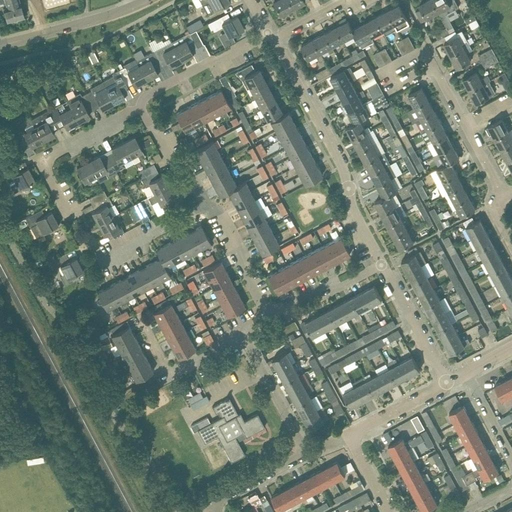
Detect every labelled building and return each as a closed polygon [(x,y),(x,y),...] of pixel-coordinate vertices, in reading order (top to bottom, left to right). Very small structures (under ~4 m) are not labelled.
[(19,0),(5,0),(5,1),(7,7),(4,8),(7,22),(25,17),(21,3),(20,3),(19,0)] [(44,0),(47,8),(68,2),(66,0),(44,0)] [(199,0),(207,14),(230,2),(229,0),(199,0)] [(273,0),(280,15),(293,8),(287,0),(272,0),(273,0)] [(287,0),(293,8),(304,2),(303,0),(287,0)] [(439,12),(432,0),(427,0),(420,4),(421,8),(416,11),(421,22),(439,12)] [(432,0),(448,29),(453,26),(447,13),(459,7),(455,0),(432,0)] [(467,3),(459,7),(464,17),(472,12),(467,3)] [(399,4),(387,11),(398,30),(410,24),(399,4)] [(398,30),(387,11),(376,17),(383,31),(386,36),(398,30)] [(208,23),(211,29),(213,28),(214,31),(223,26),(229,37),(244,28),(237,15),(228,20),(225,15),(228,14),(227,13),(208,23)] [(474,14),(466,19),(468,23),(477,19),(474,14)] [(376,17),(365,23),(372,36),(383,31),(376,17)] [(344,41),(356,34),(353,29),(348,20),(348,21),(346,18),(340,22),(341,24),(337,26),(344,41)] [(200,19),(194,22),(197,28),(203,25),(200,19)] [(365,23),(353,29),(356,34),(363,48),(375,42),(365,23)] [(337,26),(325,33),(333,47),(344,41),(337,26)] [(435,34),(438,40),(445,36),(450,33),(447,27),(435,34)] [(190,33),(198,47),(203,44),(196,30),(190,33)] [(444,44),(450,55),(470,45),(462,30),(457,33),(456,30),(450,33),(445,36),(448,42),(444,44)] [(186,40),(174,46),(182,60),(193,54),(191,50),(197,47),(197,48),(198,48),(198,47),(190,33),(189,32),(183,35),(186,40)] [(333,47),(325,33),(314,39),(321,53),(328,49),(330,54),(335,51),(333,47)] [(409,36),(403,39),(409,51),(415,48),(409,36)] [(302,45),(309,59),(317,55),(320,61),(325,59),(321,53),(314,39),(302,45)] [(409,51),(403,39),(396,42),(403,55),(409,51)] [(182,60),(174,46),(172,41),(154,50),(162,66),(168,63),(170,66),(182,60)] [(473,50),(470,45),(450,55),(457,68),(471,60),(467,52),(473,50)] [(386,48),(380,51),(386,63),(392,60),(386,48)] [(479,55),(482,61),(495,54),(492,48),(479,55)] [(139,64),(147,79),(158,73),(156,69),(162,66),(154,50),(137,60),(139,64)] [(355,61),(366,55),(364,50),(352,56),(355,61)] [(93,51),(87,52),(93,63),(98,60),(93,51)] [(386,63),(380,51),(373,54),(378,63),(380,66),(380,67),(386,63)] [(482,61),(486,68),(499,61),(495,54),(482,61)] [(355,61),(352,56),(341,62),(344,67),(355,61)] [(371,70),(365,59),(360,61),(366,73),(371,70)] [(344,67),(341,62),(329,68),(332,73),(344,67)] [(251,63),(241,69),(245,76),(244,77),(248,83),(245,84),(247,89),(265,79),(259,69),(255,71),(251,63)] [(125,66),(119,70),(127,85),(133,82),(135,85),(147,79),(139,64),(128,70),(125,66)] [(329,68),(329,67),(316,73),(320,79),(332,73),(329,68)] [(331,77),(337,88),(351,81),(356,78),(350,67),(331,77)] [(129,89),(127,85),(119,70),(112,73),(114,75),(102,81),(111,98),(114,103),(125,96),(123,92),(129,89)] [(370,79),(375,76),(371,70),(366,73),(370,79)] [(463,79),(469,91),(491,79),(489,75),(482,79),(478,71),(463,79)] [(499,75),(506,89),(511,85),(505,72),(499,75)] [(250,95),(253,99),(270,90),(265,79),(247,89),(250,87),(253,93),(250,95)] [(491,79),(469,91),(476,103),(479,101),(483,99),(496,92),(490,81),(491,80),(491,79)] [(92,90),(86,93),(94,108),(100,105),(102,109),(114,103),(111,98),(102,81),(91,87),(92,90)] [(337,88),(343,100),(358,92),(351,81),(337,88)] [(378,82),(368,87),(374,99),(384,93),(378,82)] [(230,98),(234,95),(236,95),(230,84),(224,87),(230,98)] [(408,95),(415,106),(429,99),(423,88),(408,95)] [(221,89),(212,94),(222,112),(224,117),(229,115),(226,110),(231,107),(221,89)] [(343,100),(349,111),(364,104),(360,97),(366,94),(363,89),(358,92),(343,100)] [(270,90),(253,99),(256,98),(259,104),(256,106),(258,110),(276,101),(270,90)] [(78,121),(90,115),(88,111),(94,108),(86,93),(82,95),(80,92),(67,99),(71,107),(78,121)] [(374,99),(371,100),(375,108),(382,104),(384,107),(389,104),(384,93),(374,99)] [(212,94),(203,99),(213,117),(222,112),(212,94)] [(203,99),(194,104),(203,121),(213,117),(203,99)] [(415,106),(421,118),(435,110),(429,99),(415,106)] [(262,116),(264,121),(282,112),(276,101),(258,110),(261,109),(265,115),(262,116)] [(67,127),(78,121),(71,107),(66,109),(62,102),(49,109),(59,127),(65,124),(67,127)] [(194,104),(185,108),(194,126),(203,121),(194,104)] [(361,120),(370,115),(364,104),(349,111),(356,123),(361,120)] [(391,106),(387,108),(392,118),(397,115),(391,106)] [(194,126),(185,108),(176,113),(185,131),(194,126)] [(43,140),(54,134),(52,130),(59,127),(49,109),(32,119),(43,140)] [(427,129),(441,122),(435,110),(421,118),(416,121),(422,132),(427,129)] [(271,121),(275,130),(293,120),(288,111),(271,121)] [(380,117),(384,123),(389,120),(386,114),(380,117)] [(397,115),(392,118),(395,125),(400,122),(397,115)] [(32,146),(43,140),(32,119),(31,119),(30,119),(29,117),(15,130),(24,146),(24,145),(30,142),(32,146)] [(231,120),(234,126),(240,123),(237,117),(231,120)] [(488,126),(495,138),(509,130),(503,119),(488,126)] [(275,130),(280,139),(298,130),(293,120),(275,130)] [(347,128),(353,140),(367,132),(361,120),(356,123),(347,128)] [(389,120),(384,123),(387,129),(392,126),(389,120)] [(427,129),(433,141),(447,133),(441,122),(427,129)] [(224,124),(219,127),(222,133),(227,129),(224,124)] [(222,133),(219,127),(213,130),(216,136),(222,133)] [(238,132),(241,138),(247,135),(243,129),(238,132)] [(249,132),(252,138),(258,135),(255,129),(253,130),(249,132)] [(280,139),(285,148),(303,139),(298,130),(280,139)] [(495,138),(501,149),(511,143),(511,136),(509,130),(495,138)] [(353,140),(359,151),(373,143),(367,132),(353,140)] [(206,133),(201,137),(204,142),(209,139),(206,133)] [(429,145),(434,155),(453,145),(447,133),(433,141),(434,142),(429,145)] [(247,135),(241,138),(244,144),(250,141),(247,135)] [(135,136),(123,142),(131,156),(135,163),(140,160),(140,159),(145,156),(142,150),(135,136)] [(204,142),(201,137),(195,140),(198,145),(204,142)] [(393,140),(396,146),(401,143),(402,143),(399,137),(393,140)] [(149,138),(141,142),(144,148),(152,144),(149,138)] [(285,148),(290,157),(308,148),(303,139),(285,148)] [(409,139),(404,142),(408,148),(413,145),(409,139)] [(213,140),(195,150),(200,159),(218,150),(213,140)] [(114,152),(108,155),(116,170),(125,166),(122,161),(131,156),(123,142),(112,148),(114,152)] [(256,146),(259,152),(265,149),(262,143),(256,146)] [(359,151),(365,163),(380,155),(373,143),(359,151)] [(396,146),(402,157),(407,154),(401,143),(396,146)] [(511,143),(501,149),(507,161),(511,158),(511,143)] [(440,154),(445,164),(451,162),(460,157),(453,145),(434,155),(435,156),(440,154)] [(248,150),(251,156),(256,153),(253,148),(248,150)] [(290,157),(295,166),(313,157),(308,148),(290,157)] [(265,149),(259,152),(262,157),(268,154),(265,149)] [(218,150),(200,159),(205,168),(223,159),(218,150)] [(409,153),(416,165),(420,162),(414,151),(409,153)] [(256,153),(251,156),(254,162),(259,159),(256,153)] [(100,155),(88,161),(96,175),(105,170),(107,175),(116,170),(108,155),(102,159),(100,155)] [(365,163),(371,174),(386,166),(380,155),(365,163)] [(295,166),(300,175),(317,166),(313,157),(295,166)] [(223,159),(205,168),(210,177),(227,168),(223,159)] [(96,175),(88,161),(77,167),(84,181),(85,181),(87,186),(92,183),(90,178),(96,175)] [(266,164),(269,169),(274,166),(271,161),(266,164)] [(437,169),(443,180),(457,173),(451,162),(445,164),(437,169)] [(142,177),(156,170),(153,164),(154,164),(153,163),(139,171),(142,177)] [(371,174),(377,185),(392,178),(397,175),(391,164),(371,174)] [(28,184),(35,180),(28,167),(19,171),(16,166),(4,173),(14,192),(21,189),(27,189),(28,184)] [(258,169),(261,174),(266,171),(263,166),(258,169)] [(274,166),(269,169),(272,175),(278,172),(274,166)] [(317,166),(300,175),(305,184),(322,175),(317,166)] [(413,166),(408,169),(411,175),(416,172),(413,166)] [(227,168),(210,177),(214,186),(232,177),(227,168)] [(142,177),(141,178),(146,187),(143,188),(148,196),(150,195),(150,196),(155,193),(169,186),(163,174),(159,176),(156,170),(142,177)] [(266,171),(261,174),(264,180),(269,177),(266,171)] [(443,180),(449,192),(463,184),(457,173),(443,180)] [(232,177),(214,186),(219,195),(228,191),(237,186),(232,177)] [(377,185),(384,197),(389,194),(398,189),(392,178),(377,185)] [(275,182),(278,187),(284,185),(281,179),(275,182)] [(414,183),(419,193),(424,191),(421,185),(424,183),(421,179),(414,183)] [(228,191),(233,200),(251,190),(246,181),(237,186),(228,191)] [(267,186),(270,192),(276,189),(273,183),(267,186)] [(449,192),(455,203),(469,196),(463,184),(449,192)] [(284,185),(278,187),(281,193),(287,190),(284,185)] [(169,186),(155,193),(161,205),(175,197),(169,186)] [(276,189),(270,192),(273,198),(278,195),(276,189)] [(409,192),(412,198),(417,195),(414,189),(409,192)] [(90,198),(93,204),(107,196),(104,190),(89,198),(90,198)] [(251,190),(233,200),(237,209),(255,199),(251,190)] [(424,191),(419,193),(423,200),(428,197),(424,191)] [(375,202),(381,213),(395,206),(389,194),(384,197),(375,202)] [(417,195),(409,199),(412,204),(415,203),(418,209),(424,206),(417,195)] [(92,212),(98,223),(113,216),(108,207),(113,204),(108,196),(107,196),(93,204),(96,210),(92,212)] [(469,196),(455,203),(462,215),(476,208),(469,196)] [(260,208),(255,199),(237,209),(242,218),(260,208)] [(140,201),(134,204),(140,216),(146,213),(146,214),(147,214),(140,201)] [(277,205),(280,210),(286,207),(283,201),(277,205)] [(140,216),(134,204),(128,208),(134,220),(135,220),(134,219),(140,216)] [(381,213),(387,225),(401,217),(395,206),(381,213)] [(418,209),(424,221),(425,220),(430,218),(424,206),(418,209)] [(286,207),(280,210),(283,216),(289,213),(286,207)] [(260,208),(242,218),(247,227),(265,217),(260,208)] [(35,236),(59,224),(51,211),(42,216),(40,211),(42,209),(25,218),(35,236)] [(444,217),(441,212),(431,216),(439,230),(444,227),(440,220),(444,217)] [(113,216),(98,223),(104,235),(119,227),(113,216)] [(247,227),(252,236),(270,226),(265,217),(247,227)] [(387,225),(393,236),(407,228),(401,217),(387,225)] [(467,226),(473,238),(486,231),(480,219),(475,222),(472,217),(464,221),(467,226)] [(425,220),(428,226),(433,224),(430,218),(425,220)] [(23,219),(15,223),(19,229),(27,225),(23,219)] [(287,222),(290,228),(295,225),(292,219),(287,222)] [(329,222),(323,225),(326,231),(332,227),(329,222)] [(202,225),(192,230),(202,248),(211,243),(202,225)] [(295,225),(290,228),(293,234),(299,231),(295,225)] [(326,231),(323,225),(318,228),(321,234),(326,231)] [(252,236),(257,245),(275,235),(270,226),(252,236)] [(407,228),(393,236),(400,249),(414,241),(407,228)] [(192,230),(183,235),(193,253),(202,248),(192,230)] [(473,238),(479,249),(493,242),(486,231),(473,238)] [(311,232),(306,235),(308,240),(314,237),(311,232)] [(183,235),(174,240),(184,257),(193,253),(183,235)] [(275,235),(257,245),(262,254),(280,245),(275,235)] [(308,240),(306,235),(300,238),(303,244),(308,240)] [(449,235),(443,239),(447,246),(453,243),(449,235)] [(341,236),(332,241),(341,259),(350,254),(341,236)] [(174,240),(165,244),(175,262),(184,257),(174,240)] [(332,241),(322,246),(332,264),(341,259),(332,241)] [(439,241),(433,244),(438,252),(443,249),(439,241)] [(293,242),(287,245),(290,251),(295,247),(293,242)] [(479,249),(485,261),(499,254),(493,242),(479,249)] [(156,249),(161,258),(166,267),(175,262),(165,244),(156,249)] [(290,251),(287,245),(281,248),(284,254),(290,251)] [(322,246),(313,251),(323,269),(332,264),(322,246)] [(402,261),(408,273),(422,265),(416,254),(419,252),(416,246),(408,251),(411,256),(402,261)] [(313,251),(304,256),(314,273),(323,269),(313,251)] [(458,251),(451,255),(456,263),(462,259),(458,251)] [(49,258),(44,261),(46,263),(49,262),(57,257),(54,252),(47,256),(49,258)] [(275,252),(269,255),(272,260),(278,257),(275,252)] [(49,262),(53,269),(60,265),(67,278),(83,270),(76,257),(67,261),(63,255),(66,253),(65,253),(57,257),(49,262)] [(485,261),(491,273),(505,265),(499,254),(485,261)] [(272,260),(269,255),(264,258),(266,263),(272,260)] [(304,256),(295,260),(305,278),(314,273),(304,256)] [(39,257),(34,260),(38,267),(42,264),(39,257)] [(207,257),(202,260),(204,265),(210,262),(207,257)] [(447,257),(442,260),(446,267),(451,264),(447,257)] [(161,258),(152,263),(161,280),(170,275),(166,267),(161,258)] [(462,259),(456,263),(459,270),(465,266),(462,259)] [(203,270),(208,279),(226,269),(221,260),(203,270)] [(295,260),(286,265),(296,283),(305,278),(295,260)] [(152,263),(143,267),(152,285),(161,280),(152,263)] [(194,263),(189,266),(192,272),(197,269),(194,263)] [(451,264),(446,267),(449,274),(455,271),(451,264)] [(286,265),(277,270),(287,288),(296,283),(286,265)] [(408,273),(414,284),(428,277),(422,265),(408,273)] [(491,273),(497,284),(511,277),(505,265),(491,273)] [(189,266),(183,269),(186,275),(192,272),(189,266)] [(143,267),(134,272),(143,290),(152,285),(143,267)] [(208,279),(213,288),(230,278),(226,269),(208,279)] [(287,288),(277,270),(268,275),(277,293),(287,288)] [(134,272),(125,277),(134,295),(143,290),(134,272)] [(470,275),(464,278),(468,285),(474,282),(470,275)] [(125,277),(116,282),(125,299),(134,295),(125,277)] [(414,284),(420,296),(434,288),(428,277),(414,284)] [(497,284),(504,296),(511,291),(511,278),(511,277),(497,284)] [(213,288),(217,297),(235,288),(230,278),(213,288)] [(193,280),(187,283),(190,288),(196,285),(193,280)] [(460,280),(454,283),(458,290),(463,287),(460,280)] [(181,281),(175,284),(178,290),(184,287),(181,281)] [(116,282),(107,287),(116,304),(125,299),(116,282)] [(474,282),(468,285),(471,292),(477,289),(474,282)] [(175,284),(170,287),(173,293),(178,290),(175,284)] [(190,288),(193,294),(199,291),(196,285),(190,288)] [(375,285),(363,291),(371,305),(382,299),(375,285)] [(107,287),(97,291),(107,309),(116,304),(107,287)] [(463,287),(458,290),(462,298),(467,295),(463,287)] [(217,297),(222,306),(240,297),(235,288),(217,297)] [(420,296),(426,307),(440,300),(434,288),(420,296)] [(163,291),(157,294),(160,299),(166,296),(163,291)] [(363,291),(352,298),(359,311),(371,305),(363,291)] [(157,294),(152,297),(155,302),(160,299),(157,294)] [(191,296),(185,299),(188,305),(194,302),(191,296)] [(240,297),(222,306),(227,316),(245,306),(240,297)] [(426,307),(432,319),(452,308),(445,297),(440,300),(426,307)] [(483,297),(476,300),(481,308),(487,305),(483,297)] [(202,298),(197,301),(200,306),(205,303),(202,298)] [(352,298),(340,304),(348,318),(359,311),(352,298)] [(145,301),(139,304),(142,309),(148,306),(145,301)] [(153,312),(158,321),(176,312),(171,302),(153,312)] [(194,302),(188,305),(191,311),(197,308),(194,302)] [(205,303),(200,306),(203,312),(209,309),(205,303)] [(472,303),(466,306),(470,313),(475,310),(472,303)] [(139,304),(133,307),(136,312),(142,309),(139,304)] [(340,304),(329,310),(336,324),(348,318),(340,304)] [(487,305),(481,308),(484,315),(491,311),(487,305)] [(432,319),(439,330),(453,323),(458,320),(452,308),(432,319)] [(127,310),(121,313),(124,319),(130,316),(127,310)] [(329,310),(317,316),(324,330),(336,324),(329,310)] [(475,310),(470,313),(474,321),(479,318),(475,310)] [(158,321),(163,330),(181,321),(176,312),(158,321)] [(121,313),(115,316),(118,322),(124,319),(121,313)] [(201,314),(195,318),(198,323),(204,320),(201,314)] [(207,319),(210,325),(215,322),(212,316),(207,319)] [(324,330),(317,316),(306,322),(313,336),(324,330)] [(493,316),(487,320),(494,333),(500,329),(493,316)] [(204,320),(198,323),(201,329),(207,326),(204,320)] [(381,326),(384,332),(396,326),(393,320),(381,326)] [(163,330),(168,339),(186,330),(181,321),(163,330)] [(367,328),(369,333),(373,338),(384,332),(379,322),(367,328)] [(439,330),(445,342),(459,334),(453,323),(439,330)] [(111,334),(116,344),(134,334),(129,325),(111,334)] [(484,326),(473,332),(477,339),(488,334),(484,326)] [(168,339),(173,349),(191,339),(186,330),(168,339)] [(399,330),(389,335),(392,340),(402,335),(399,330)] [(203,337),(208,346),(215,342),(210,333),(203,337)] [(296,338),(293,333),(286,337),(289,342),(296,338)] [(369,333),(361,337),(364,343),(373,338),(369,333)] [(116,344),(121,353),(139,343),(134,334),(116,344)] [(445,342),(451,353),(470,343),(467,338),(462,341),(459,334),(445,342)] [(104,343),(100,335),(91,339),(95,348),(101,345),(104,343)] [(191,339),(173,349),(178,358),(196,348),(191,339)] [(382,339),(374,343),(377,349),(385,344),(382,339)] [(346,345),(349,351),(357,347),(354,341),(346,345)] [(301,345),(308,357),(313,353),(307,342),(301,345)] [(121,353),(126,362),(144,352),(139,343),(121,353)] [(377,349),(374,343),(363,349),(368,359),(379,353),(377,349)] [(101,345),(95,348),(98,353),(104,350),(101,345)] [(346,345),(339,349),(342,354),(349,351),(346,345)] [(104,350),(98,353),(101,359),(107,356),(104,350)] [(358,351),(352,355),(355,361),(361,357),(358,351)] [(126,362),(131,371),(148,362),(144,352),(126,362)] [(273,359),(279,371),(293,363),(287,352),(273,359)] [(333,359),(330,353),(324,357),(327,362),(333,359)] [(352,355),(344,359),(347,365),(355,361),(352,355)] [(413,356),(401,362),(409,376),(420,370),(413,356)] [(310,361),(315,371),(321,368),(316,358),(310,361)] [(148,362),(131,371),(135,380),(153,371),(148,362)] [(401,362),(390,368),(397,382),(409,376),(401,362)] [(111,363),(105,366),(108,371),(114,369),(111,363)] [(279,371),(285,382),(299,375),(293,363),(279,371)] [(337,363),(330,367),(336,377),(339,375),(337,370),(340,369),(337,363)] [(315,371),(320,380),(326,377),(321,368),(315,371)] [(390,368),(378,375),(385,388),(397,382),(390,368)] [(114,369),(108,371),(111,377),(116,374),(114,369)] [(285,382),(291,394),(305,387),(299,375),(285,382)] [(378,375),(366,381),(374,395),(385,388),(378,375)] [(511,390),(506,379),(495,385),(502,399),(503,399),(507,406),(511,403),(511,390)] [(328,381),(322,384),(326,392),(332,388),(328,381)] [(366,381),(355,387),(362,401),(374,395),(366,381)] [(291,394),(298,406),(312,398),(305,387),(291,394)] [(362,401),(355,387),(343,393),(351,407),(362,401)] [(326,392),(333,403),(338,400),(332,388),(326,392)] [(207,395),(193,403),(195,407),(209,400),(207,395)] [(197,429),(205,443),(218,436),(231,461),(245,454),(238,441),(246,436),(246,437),(265,427),(257,413),(244,420),(240,413),(238,414),(229,398),(228,398),(228,397),(225,398),(226,399),(212,407),(216,413),(219,411),(222,416),(197,429)] [(298,406),(304,417),(318,410),(312,398),(298,406)] [(338,400),(333,403),(339,415),(344,412),(338,400)] [(450,412),(456,424),(470,416),(464,405),(450,412)] [(428,409),(422,413),(434,436),(440,432),(428,409)] [(318,410),(304,417),(310,429),(324,421),(318,410)] [(456,424),(461,435),(476,427),(470,416),(456,424)] [(461,435),(467,446),(482,438),(476,427),(461,435)] [(422,434),(426,440),(431,437),(427,431),(422,434)] [(440,432),(434,436),(438,442),(444,439),(440,432)] [(389,433),(385,436),(389,445),(394,442),(389,433)] [(431,437),(426,440),(430,447),(434,445),(431,437)] [(388,445),(394,456),(408,449),(402,438),(394,442),(389,445),(388,445)] [(467,446),(473,457),(488,449),(482,438),(467,446)] [(447,447),(442,449),(446,457),(451,454),(447,447)] [(394,456),(400,467),(414,460),(408,449),(394,456)] [(473,457),(479,467),(493,460),(488,449),(473,457)] [(439,453),(434,456),(438,463),(443,461),(439,453)] [(451,454),(446,457),(450,465),(455,462),(451,454)] [(400,467),(406,478),(420,471),(414,460),(400,467)] [(479,467),(458,479),(464,490),(471,486),(469,483),(478,479),(476,476),(482,473),(485,479),(499,471),(493,460),(479,467)] [(338,461),(327,467),(334,481),(346,475),(338,461)] [(443,461),(438,463),(441,471),(447,468),(443,461)] [(327,467),(316,473),(323,487),(334,481),(327,467)] [(467,474),(463,467),(454,471),(458,479),(467,474)] [(406,478),(412,489),(426,482),(420,471),(406,478)] [(316,473),(305,479),(312,493),(323,487),(316,473)] [(450,473),(445,476),(449,483),(454,481),(450,473)] [(305,479),(294,485),(301,498),(312,493),(305,479)] [(454,481),(444,486),(450,497),(460,492),(454,481)] [(412,489),(418,500),(432,493),(426,482),(412,489)] [(294,485),(283,490),(290,504),(301,498),(294,485)] [(353,487),(344,492),(346,497),(355,492),(353,487)] [(290,504),(283,490),(272,496),(279,510),(290,504)] [(346,497),(344,492),(335,497),(337,501),(346,497)] [(367,492),(347,502),(351,508),(371,498),(367,492)] [(432,493),(418,500),(424,511),(438,504),(432,493)] [(327,501),(319,505),(321,511),(330,507),(327,501)] [(342,511),(351,508),(347,502),(339,507),(342,511)]
